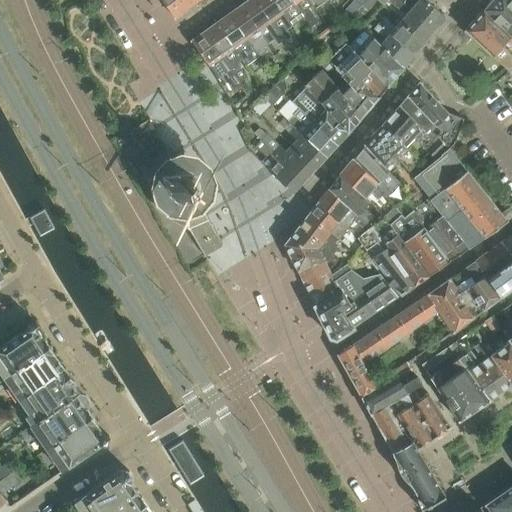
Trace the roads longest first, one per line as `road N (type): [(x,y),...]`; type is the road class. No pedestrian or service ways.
road 1 (tertiary): [(286,511),(0,35)]
road 2 (tertiary): [(0,69),(260,511)]
road 3 (residential): [(300,373),(511,223)]
road 4 (residential): [(250,213),(233,172),(113,0)]
road 5 (residential): [(250,213),(305,193),(421,64)]
road 6 (residential): [(35,272),(140,441)]
road 7 (residential): [(300,373),(250,213)]
road 8 (residential): [(386,511),(300,373)]
road 9 (residential): [(463,492),(432,446),(511,397)]
road 10 (residential): [(23,511),(140,441)]
road 11 (residential): [(421,64),(456,103),(480,113),(511,161)]
